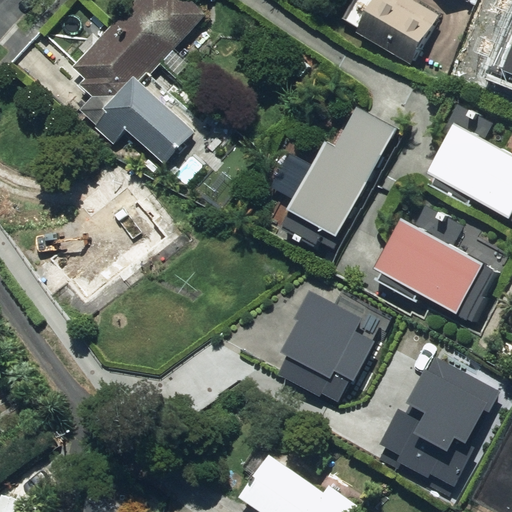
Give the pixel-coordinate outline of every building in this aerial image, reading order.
[(132,130),(169,162),(198,133),(146,80),(164,63),(179,78),(196,61),(182,47),(211,19),(192,0),(146,0),(78,67),(89,79),(79,89),(91,101),(83,109),(118,145),(132,130)] [(369,0),(361,0),(348,22),(417,63),(445,15),(418,0),(380,0),(378,5),(369,0)] [(511,39),(497,76),(511,82),(511,39)] [(346,239),(402,135),(354,109),(298,213),(346,239)] [(511,149),(464,122),(434,172),(511,219),(511,149)] [(139,197),(103,223),(98,217),(48,253),(87,308),(174,246),(139,197)] [(489,263),(406,219),(379,271),(462,315),(489,263)] [(370,313),(319,289),(300,305),(311,310),(282,370),(347,401),(378,337),(362,330),(370,313)] [(501,382),(440,359),(428,383),(406,378),(379,453),(462,487),(501,382)] [(358,511),(363,505),(281,450),(247,501),(263,511),(358,511)] [(133,511),(135,498),(91,491),(87,511),(133,511)] [(42,511),(45,508),(20,497),(19,499),(7,494),(2,505),(0,503),(0,511),(42,511)]
